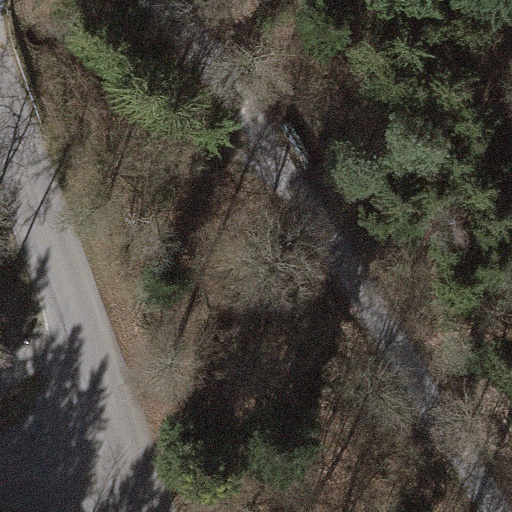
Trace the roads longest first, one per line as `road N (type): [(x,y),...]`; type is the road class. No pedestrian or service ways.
road 1 (unclassified): [(148,511),(0,94)]
road 2 (track): [(496,511),(281,164)]
road 3 (track): [(281,164),(165,0)]
